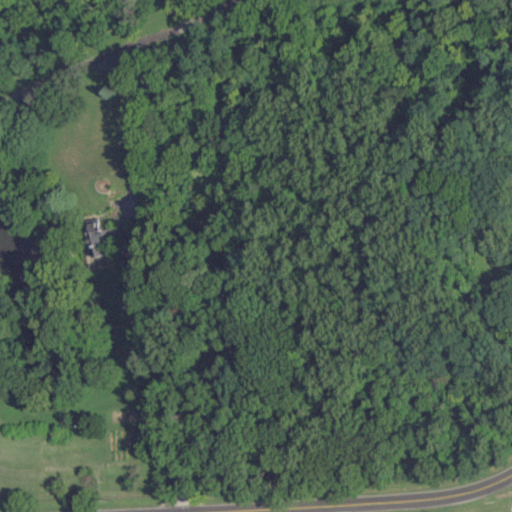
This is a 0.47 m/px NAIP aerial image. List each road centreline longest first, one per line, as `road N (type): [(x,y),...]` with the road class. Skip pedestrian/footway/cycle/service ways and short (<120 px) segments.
road 1 (residential): [(207,511),(459,493),(511,473)]
road 2 (residential): [(0,107),(233,0)]
